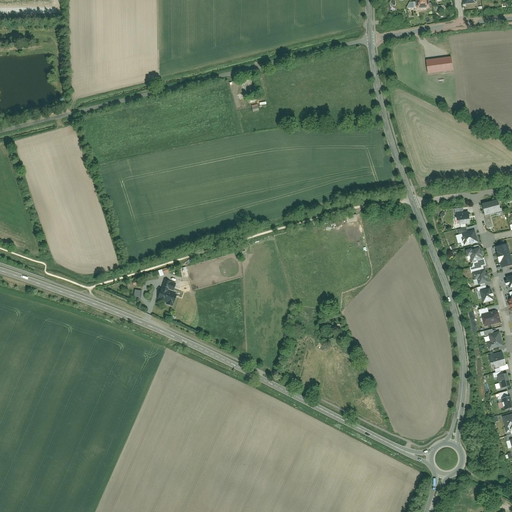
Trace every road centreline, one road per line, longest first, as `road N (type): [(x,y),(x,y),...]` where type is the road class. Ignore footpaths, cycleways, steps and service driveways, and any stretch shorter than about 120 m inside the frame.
road 1 (secondary): [(0,270),(166,333),(385,442)]
road 2 (track): [(412,201),(345,210),(89,288),(45,272)]
road 3 (residential): [(369,39),(0,132)]
road 4 (tertiary): [(463,375),(454,313),(412,201)]
road 5 (tertiary): [(412,201),(382,116),(369,39)]
